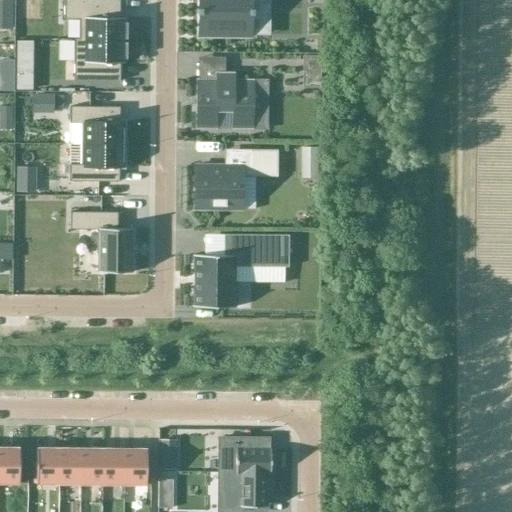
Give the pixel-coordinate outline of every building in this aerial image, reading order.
[(101,0),(63,0),(63,20),(78,20),(78,40),(73,40),(73,41),(123,41),(124,18),(118,18),(118,0),(101,0)] [(196,9),(196,14),(198,14),(197,36),(250,36),(250,15),(252,15),(252,10),(250,10),(250,4),(269,4),(269,0),(197,0),(198,9),(196,9)] [(73,41),(73,82),(118,82),(118,64),(123,64),(123,41),(73,41)] [(252,131),(253,80),(233,80),(233,73),(214,72),(214,80),(195,79),(195,130),(216,130),(216,113),(231,113),(231,130),(252,131)] [(69,107),(68,124),(82,124),(82,145),(122,145),(123,122),(118,122),(118,108),(69,107)] [(68,165),(68,182),(117,182),(117,168),(122,168),(122,145),(82,145),(82,165),(68,165)] [(194,166),(194,210),(240,210),(240,177),(276,178),(277,151),(250,151),(249,167),(194,166)] [(149,201),(148,178),(125,179),(126,202),(149,201)] [(69,213),(69,230),(97,230),(97,273),(131,273),(132,229),(116,229),(116,213),(69,213)] [(192,306),(192,308),(235,308),(235,307),(233,307),(234,267),(287,268),(287,236),(223,235),(223,256),(192,256),(192,257),(193,257),(193,306),(192,306)] [(224,438),(219,438),(218,473),(266,474),(266,475),(270,475),(270,449),(258,449),(258,439),(224,438)] [(18,448),(0,448),(0,484),(18,484),(18,448)] [(58,449),(36,449),(35,484),(58,485),(58,449)] [(80,449),(58,449),(58,485),(79,485),(80,449)] [(101,449),(80,449),(79,485),(101,485),(101,449)] [(123,449),(101,449),(101,485),(123,485),(123,449)] [(145,450),(123,449),(123,485),(145,485),(145,450)] [(265,503),(266,475),(266,474),(218,473),(218,492),(224,492),(223,511),(251,511),(251,503),(265,503)]
